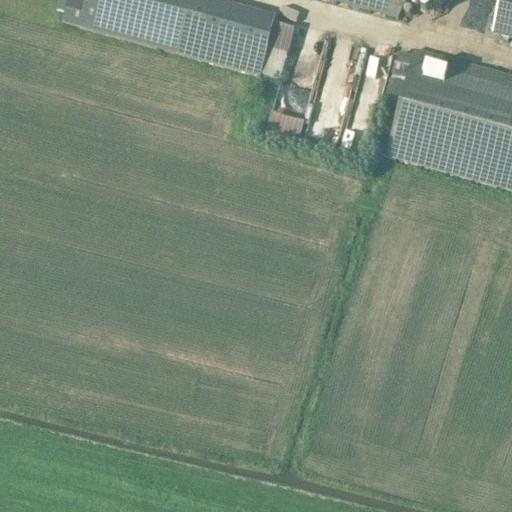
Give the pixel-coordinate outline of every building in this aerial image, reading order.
[(203,0),(86,0),(85,6),(78,30),(260,80),(260,77),(275,26),(276,20),(203,0)] [(309,0),(312,1),(312,0),(397,23),(411,0),(309,0)] [(511,0),(502,0),(493,36),(511,41),(511,0)] [(85,6),(69,1),(62,26),(78,30),(85,6)] [(294,32),(275,26),(260,77),(281,83),(294,32)] [(327,45),(310,132),(328,135),(332,112),(338,113),(344,85),(357,87),(357,84),(382,89),(388,55),(365,51),(365,52),(327,45)] [(511,80),(414,54),(386,159),(511,192),(511,80)]
